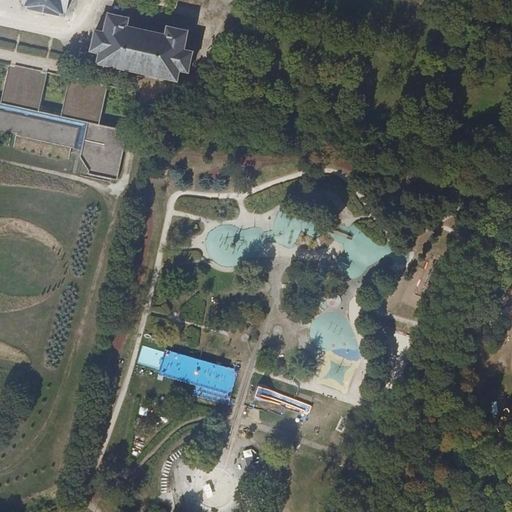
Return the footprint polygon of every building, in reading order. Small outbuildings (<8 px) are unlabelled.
[(64,16),(66,15),(53,12),(52,13),(36,9),(36,8),(27,7),(27,6),(24,5),(25,2),(24,2),(24,0),(19,0),(17,11),(97,29),(97,31),(104,32),(108,14),(103,13),(99,16),(98,23),(64,16)] [(24,0),(24,2),(25,2),(24,5),(27,6),(27,7),(36,8),(36,9),(52,13),(53,12),(66,15),(67,11),(69,11),(71,0),(24,0)] [(104,32),(97,31),(96,31),(91,51),(87,50),(84,60),(98,63),(97,64),(178,81),(180,71),(189,72),(193,52),(185,50),(189,31),(168,26),(166,35),(128,26),(130,18),(108,13),(108,14),(104,32)] [(0,102),(88,121),(81,157),(90,169),(89,172),(117,178),(136,91),(0,61),(0,102)] [(407,262),(407,253),(392,253),(392,261),(407,262)]
